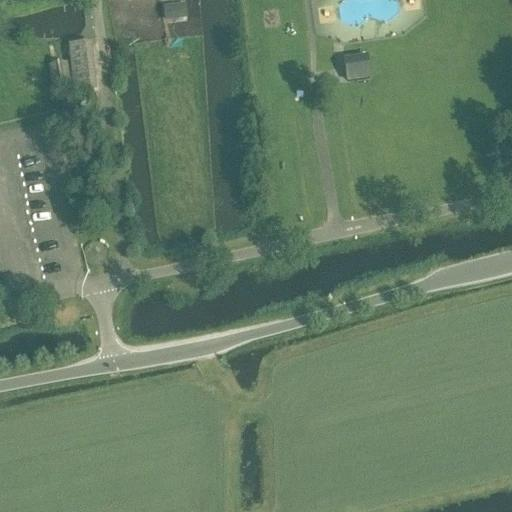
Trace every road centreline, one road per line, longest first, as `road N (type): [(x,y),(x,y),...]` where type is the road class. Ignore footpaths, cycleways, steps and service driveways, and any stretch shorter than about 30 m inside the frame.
road 1 (unclassified): [(112,366),(511,267)]
road 2 (unclassified): [(511,192),(124,280)]
road 3 (unclassified): [(124,280),(104,101)]
